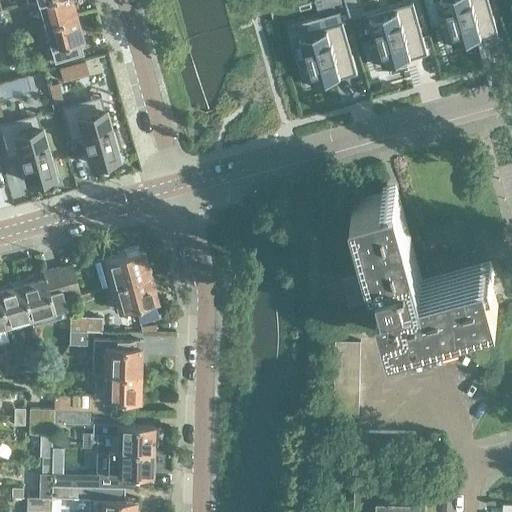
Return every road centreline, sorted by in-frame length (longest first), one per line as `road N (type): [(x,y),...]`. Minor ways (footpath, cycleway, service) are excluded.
road 1 (residential): [(511,92),(176,186)]
road 2 (residential): [(200,511),(206,300),(176,186)]
road 3 (residential): [(176,186),(126,0)]
road 4 (residential): [(176,186),(0,235)]
